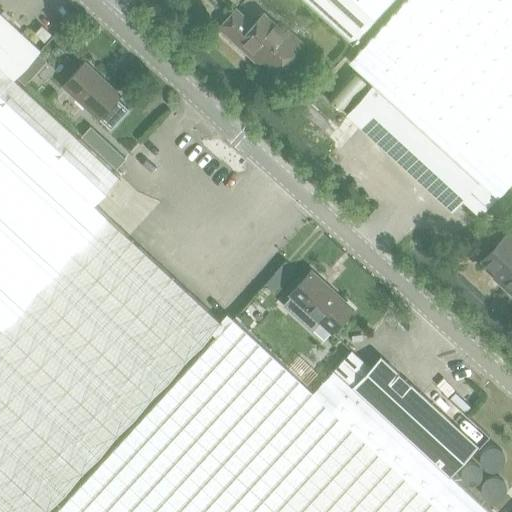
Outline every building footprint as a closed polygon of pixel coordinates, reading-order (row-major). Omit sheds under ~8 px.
[(307,0),(352,40),(388,0),(307,0)] [(511,0),(398,0),(346,58),(372,83),(494,197),(505,185),(511,178),(511,0)] [(276,69),(300,43),(265,10),(253,23),(235,6),(218,25),(249,53),(253,48),(276,69)] [(0,63),(14,77),(40,48),(0,11),(0,63)] [(34,32),(44,41),(52,32),(41,23),(34,32)] [(84,62),(64,84),(99,117),(110,127),(128,108),(116,97),(120,93),(84,62)] [(0,511),(43,511),(221,320),(94,203),(120,174),(14,77),(0,63),(0,511)] [(461,197),(479,214),(494,197),(372,83),(346,112),(450,209),(461,197)] [(321,107),(314,115),(324,123),(331,116),(321,107)] [(111,145),(96,130),(86,140),(102,155),(111,145)] [(503,280),(511,288),(511,230),(510,228),(483,257),(505,278),(503,280)] [(293,297),(285,306),(311,329),(319,320),(332,332),(353,308),(332,289),(311,270),(294,289),(290,294),(293,297)] [(54,511),(491,511),(450,473),(336,367),(326,378),(313,392),(232,318),(75,490),(54,511)] [(351,351),(336,367),(450,473),(477,444),(441,410),(381,355),(370,367),(351,351)] [(479,449),(478,449),(476,456),(475,462),(476,469),(479,474),(485,479),(492,482),(499,482),(504,480),(508,477),(511,474),(511,472),(511,450),(511,449),(508,446),(504,443),(500,442),(494,441),(489,442),(486,444),(482,446),(479,449)]
